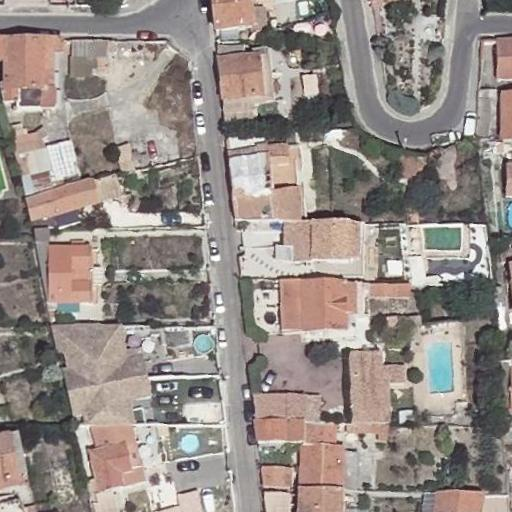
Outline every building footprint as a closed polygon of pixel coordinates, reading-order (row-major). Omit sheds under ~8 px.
[(211,0),(215,31),(250,27),(248,0),(211,0)] [(441,40),(443,21),(417,21),(416,39),(441,40)] [(44,43),(0,42),(0,65),(7,65),(7,91),(0,89),(0,93),(2,104),(18,104),(43,104),(43,90),(44,87),(43,77),(45,75),(42,54),(44,43)] [(63,42),(44,43),(42,54),(53,54),(62,55),(63,42)] [(481,50),(481,64),(490,63),(500,63),(498,42),(482,43),(481,50)] [(511,42),(498,42),(500,63),(499,80),(511,80),(511,42)] [(92,43),(71,43),(72,62),(90,63),(92,63),(92,62),(92,43)] [(92,43),(92,62),(106,63),(106,43),(92,43)] [(223,100),(242,98),(262,95),(261,75),(269,75),(267,51),(253,53),(251,45),(218,47),(223,100)] [(53,54),(42,54),(45,75),(53,75),(53,54)] [(481,64),(479,90),(487,90),(489,91),(490,63),(481,64)] [(261,75),(262,95),(271,94),(269,75),(261,75)] [(43,104),(43,113),(53,113),(52,90),(43,90),(43,104)] [(511,96),(502,96),(502,140),(511,140),(511,96)] [(223,100),(224,120),(245,119),(242,98),(223,100)] [(478,99),(474,140),(483,140),(487,99),(478,99)] [(43,104),(18,104),(18,113),(43,113),(43,104)] [(35,137),(11,140),(12,144),(15,158),(24,157),(45,152),(45,146),(35,137)] [(482,142),(481,154),(503,154),(503,143),(482,142)] [(228,151),(235,222),(297,224),(303,224),(299,190),(272,194),(268,166),(288,165),(286,145),(266,146),(266,144),(256,145),(255,149),(228,151)] [(121,177),(152,170),(147,145),(116,151),(121,177)] [(50,173),(45,152),(24,157),(28,177),(50,173)] [(24,157),(15,158),(20,179),(28,177),(24,157)] [(502,200),(511,199),(511,165),(502,165),(502,200)] [(92,182),(88,182),(67,189),(73,211),(98,203),(92,182)] [(67,189),(26,201),(30,223),(50,217),(73,211),(67,189)] [(50,217),(30,223),(31,231),(47,230),(53,230),(50,217)] [(303,224),(297,224),(301,267),(334,269),(331,225),(303,224)] [(331,225),(334,269),(346,269),(345,226),(331,225)] [(376,226),(357,225),(357,242),(375,241),(376,226)] [(47,230),(31,231),(32,239),(47,304),(57,306),(90,306),(90,253),(47,251),(47,230)] [(511,262),(511,251),(499,252),(500,263),(511,262)] [(99,253),(90,253),(90,306),(99,306),(98,288),(102,288),(102,270),(97,270),(99,253)] [(345,284),(303,283),(302,333),(346,335),(345,284)] [(345,284),(346,335),(345,344),(354,344),(354,292),(356,284),(345,284)] [(356,284),(354,292),(370,293),(370,298),(409,299),(409,286),(370,285),(356,284)] [(57,306),(47,304),(49,312),(57,313),(57,306)] [(501,313),(489,314),(492,340),(505,339),(501,313)] [(421,315),(403,317),(403,327),(422,326),(421,315)] [(71,360),(64,328),(52,328),(61,360),(71,360)] [(105,351),(101,328),(73,328),(75,353),(79,353),(105,351)] [(107,362),(105,351),(79,353),(84,370),(107,362)] [(115,370),(134,367),(133,353),(113,357),(115,370)] [(349,424),(366,425),(370,425),(370,404),(380,404),(381,388),(382,370),(383,354),(350,353),(349,424)] [(87,428),(118,427),(116,411),(108,373),(107,362),(84,370),(63,374),(73,420),(85,419),(87,428)] [(108,373),(116,411),(151,403),(143,365),(134,367),(115,370),(108,373)] [(408,371),(382,370),(381,388),(407,388),(408,371)] [(494,370),(497,412),(504,412),(503,371),(494,370)] [(511,371),(503,371),(504,412),(511,412),(511,371)] [(252,395),(255,422),(303,422),(304,397),(252,395)] [(257,441),(303,443),(303,422),(255,422),(257,441)] [(303,443),(303,448),(334,450),(336,424),(303,422),(303,443)] [(349,424),(345,424),(344,437),(365,439),(366,425),(349,424)] [(498,427),(500,445),(507,446),(507,439),(507,428),(498,427)] [(17,438),(8,439),(17,482),(26,481),(17,438)] [(0,485),(17,482),(8,439),(0,440),(0,485)] [(88,444),(79,446),(84,473),(93,471),(91,457),(88,444)] [(500,445),(500,455),(511,454),(511,445),(507,446),(500,445)] [(130,473),(140,471),(135,447),(126,449),(130,473)] [(258,447),(259,467),(274,468),(275,448),(258,447)] [(303,448),(301,488),(339,491),(341,454),(341,450),(334,450),(303,448)] [(126,449),(91,457),(93,471),(97,488),(91,489),(92,496),(111,492),(143,485),(140,471),(130,473),(126,449)] [(341,454),(339,491),(356,491),(358,454),(341,454)] [(446,464),(448,492),(459,492),(459,464),(446,464)] [(262,487),(288,489),(289,468),(274,468),(259,467),(262,487)] [(339,511),(339,491),(301,488),(299,511),(339,511)] [(92,511),(115,511),(111,492),(92,496),(89,496),(92,511)] [(264,493),(264,511),(288,509),(288,493),(264,493)] [(433,494),(431,511),(472,511),(472,495),(433,494)]
